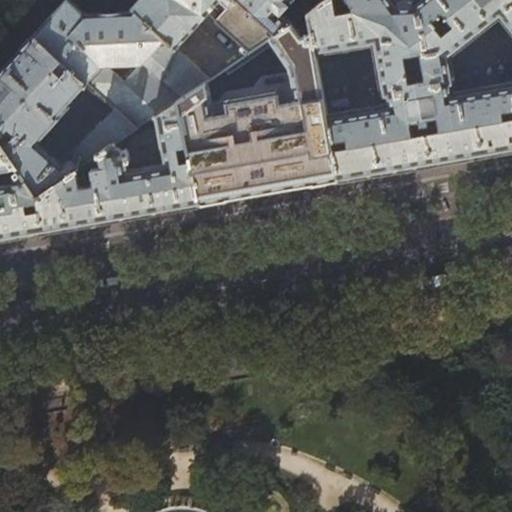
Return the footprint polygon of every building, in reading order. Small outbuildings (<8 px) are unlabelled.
[(71,2),(69,0),(66,0),(55,13),(35,35),(85,82),(114,109),(135,129),(154,115),(178,99),(208,79),(199,70),(176,49),(137,13),(89,16),(89,15),(86,15),(84,13),(83,14),(70,2),(71,2)] [(145,0),(135,11),(137,13),(176,49),(209,13),(249,51),(254,48),(275,33),(238,0),(145,0)] [(238,0),(275,33),(291,22),(281,13),(293,0),(238,0)] [(338,179),(380,171),(511,148),(511,0),(415,0),(413,2),(410,0),(408,0),(402,0),(400,1),(399,2),(398,3),(395,0),(322,0),(308,10),(313,33),(316,52),(374,42),(383,92),(383,94),(384,94),(386,94),(388,94),(389,103),(327,114),(338,179)] [(222,69),(208,79),(178,99),(188,144),(191,159),(200,203),(226,198),(226,197),(231,196),(312,182),(313,183),(338,179),(327,114),(316,52),(313,33),(301,34),(291,22),(275,33),(254,48),(257,67),(225,72),(222,69)] [(56,116),(85,82),(35,35),(0,73),(0,140),(17,166),(26,179),(37,195),(76,168),(98,153),(109,145),(113,143),(114,143),(135,129),(114,109),(62,160),(55,160),(36,143),(58,118),(56,116)] [(211,58),(199,70),(208,79),(222,69),(211,58)] [(188,144),(178,99),(154,115),(162,164),(127,170),(124,155),(124,154),(123,153),(122,151),(121,149),(118,147),(117,147),(116,146),(113,145),(111,145),(109,145),(98,153),(101,169),(96,170),(98,185),(80,187),(76,168),(37,195),(26,179),(0,183),(0,168),(17,166),(0,140),(0,237),(163,209),(200,203),(191,159),(179,161),(177,147),(188,144)]
